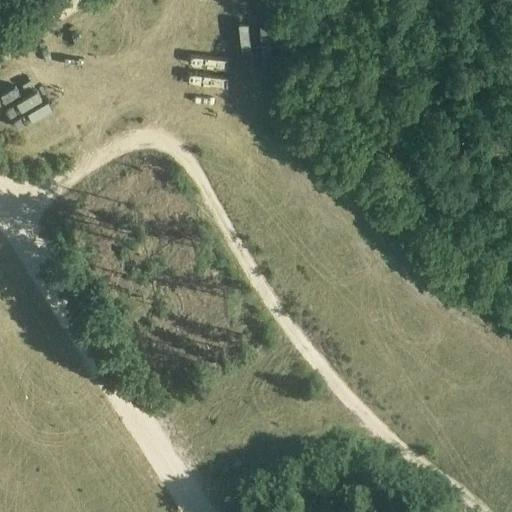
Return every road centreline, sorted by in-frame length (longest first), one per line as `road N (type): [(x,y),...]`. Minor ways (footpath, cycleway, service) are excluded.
road 1 (track): [(482,511),(377,428),(308,354),(172,147),(126,144),(11,217)]
road 2 (track): [(195,511),(0,201)]
